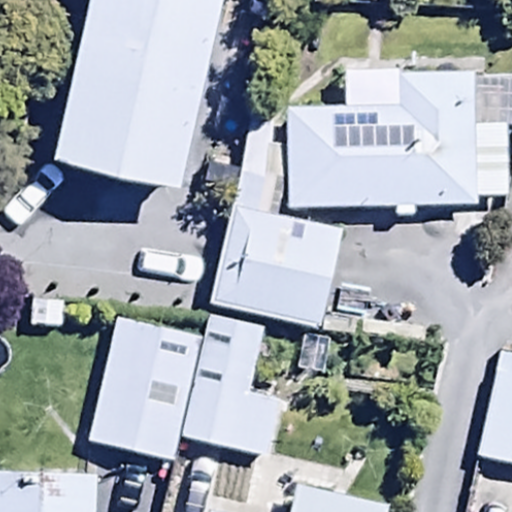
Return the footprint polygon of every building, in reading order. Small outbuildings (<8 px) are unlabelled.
[(88,0),(46,183),(173,212),(222,0),(88,0)] [(281,123),(282,220),(473,218),(473,211),(502,210),(502,138),(472,139),(472,86),(341,87),(342,122),(281,123)] [(229,215),(205,314),(310,340),(334,241),(229,215)] [(293,343),(204,322),(195,363),(175,448),(264,469),(293,343)] [(175,448),(195,363),(109,343),(82,459),(168,479),(175,448)] [(511,363),(495,360),(472,469),(511,477),(511,363)] [(0,511),(91,511),(92,492),(0,489),(0,511)] [(354,511),(294,498),(291,511),(354,511)]
